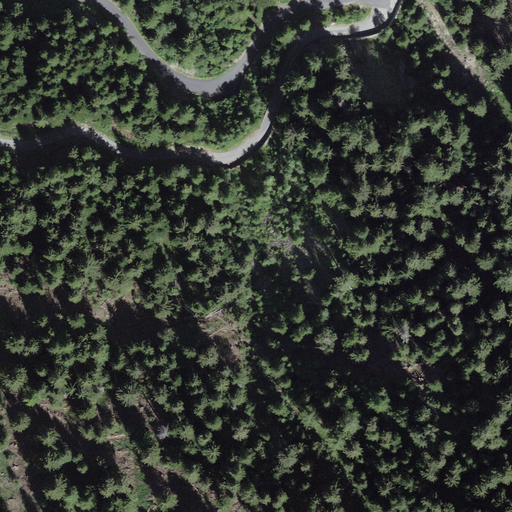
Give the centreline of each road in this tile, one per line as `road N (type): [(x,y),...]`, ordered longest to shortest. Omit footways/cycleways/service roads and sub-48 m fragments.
road 1 (track): [(383,0),(368,26),(299,43),(265,128),(227,156),(142,153),(82,132),(0,141)]
road 2 (tertiary): [(92,0),(118,14),(162,68),(202,87),(242,68),(282,13),(330,0)]
